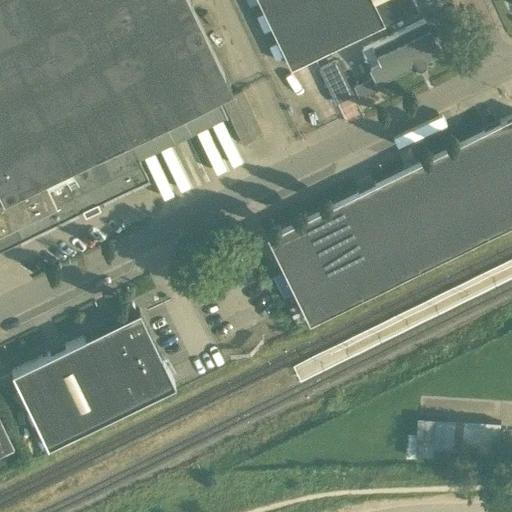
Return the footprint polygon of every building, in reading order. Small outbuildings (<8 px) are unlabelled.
[(0,0),(0,247),(147,176),(128,138),(141,132),(155,125),(172,117),(195,106),(209,99),(232,88),(189,0),(0,0)] [(416,3),(414,0),(257,0),(289,65),(416,3)] [(379,79),(438,50),(430,34),(434,31),(435,28),(435,23),(432,20),(428,19),(424,21),(423,18),(363,47),(379,79)] [(336,58),(317,67),(334,101),(352,92),(336,58)] [(355,83),(362,97),(380,88),(373,74),(355,83)] [(222,98),(243,141),(263,131),(242,88),(222,98)] [(266,235),(309,322),(511,220),(511,113),(491,124),(483,127),(373,182),(366,186),(358,189),(266,235)] [(140,313),(138,308),(10,370),(46,443),(174,382),(140,313)] [(408,433),(407,455),(417,455),(417,452),(433,453),(433,446),(499,449),(500,420),(419,416),(418,433),(408,433)] [(0,450),(13,444),(0,418),(0,450)]
